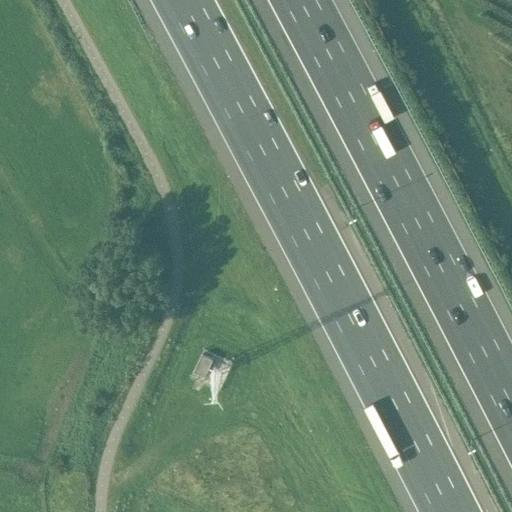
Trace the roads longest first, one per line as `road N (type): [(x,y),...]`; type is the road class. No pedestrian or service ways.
road 1 (motorway): [(176,0),(442,511)]
road 2 (motorway): [(511,412),(298,0)]
